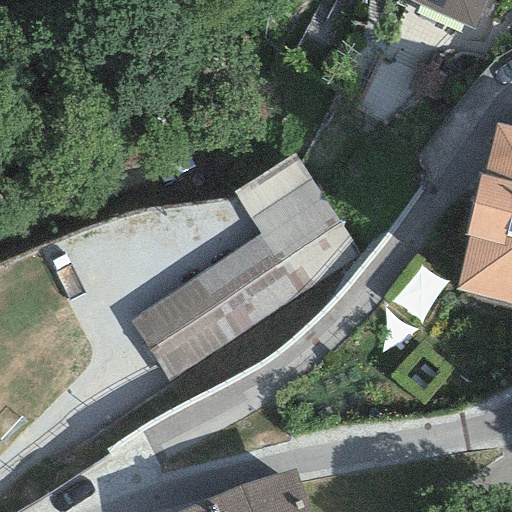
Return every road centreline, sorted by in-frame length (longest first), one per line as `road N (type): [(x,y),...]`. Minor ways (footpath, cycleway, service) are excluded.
road 1 (residential): [(143,511),(315,455),(433,441),(511,414)]
road 2 (track): [(0,255),(128,202),(168,170),(195,137),(229,0)]
